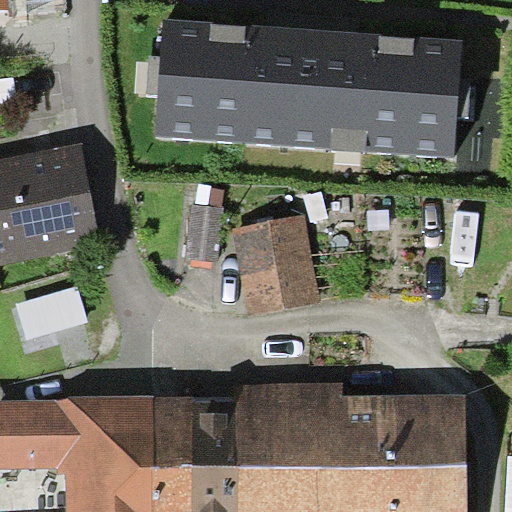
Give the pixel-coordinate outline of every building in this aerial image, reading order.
[(0,0),(0,14),(10,14),(10,3),(70,0),(0,0)] [(466,47),(164,27),(156,145),(458,165),(466,47)] [(84,147),(0,164),(0,268),(103,249),(84,147)] [(225,210),(192,206),(186,263),(219,266),(225,210)] [(306,218),(233,233),(250,319),(323,305),(306,218)] [(79,289),(17,307),(27,343),(89,325),(79,289)] [(194,399),(0,404),(0,473),(60,472),(60,478),(68,478),(69,511),(471,511),(468,396),(345,400),(345,387),(234,390),(235,402),(194,403),(194,399)]
